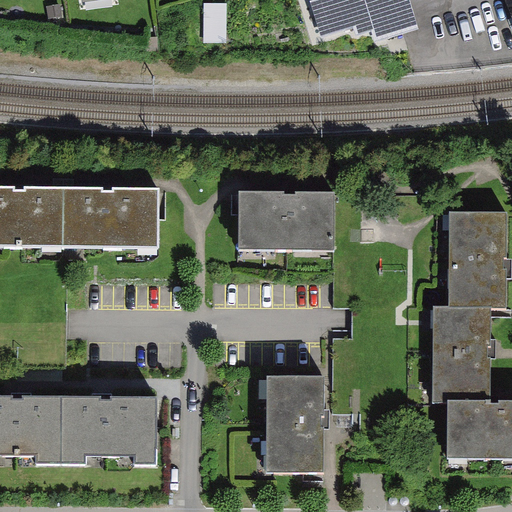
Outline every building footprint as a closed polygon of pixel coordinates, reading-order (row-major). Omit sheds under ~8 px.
[(416,25),(407,0),(314,0),(325,31),(356,21),(359,31),(373,27),(376,38),(416,25)] [(229,48),(229,6),(205,6),(205,48),(229,48)] [(158,195),(0,195),(0,255),(159,255),(158,195)] [(338,199),(241,197),(240,257),(337,258),(338,199)] [(511,220),(452,218),(450,317),(432,317),(430,403),(455,404),(453,470),(511,472),(511,408),(485,408),(488,315),(508,315),(511,220)] [(326,385),(270,384),(268,477),(324,478),(326,385)] [(154,405),(0,403),(0,466),(153,468),(154,405)]
